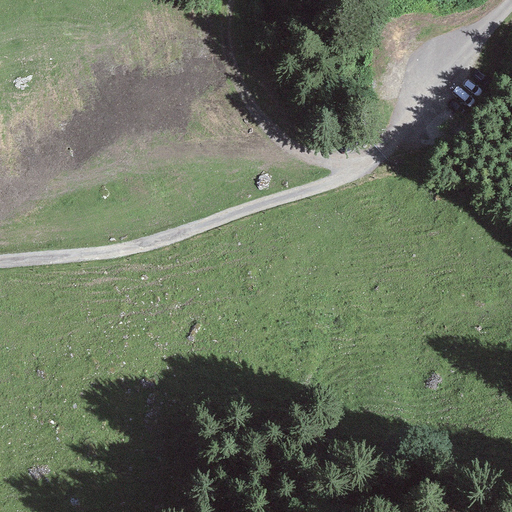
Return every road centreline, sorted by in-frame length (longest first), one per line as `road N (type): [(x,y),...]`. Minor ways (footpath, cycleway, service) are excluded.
road 1 (track): [(0,263),(147,244),(349,170)]
road 2 (unclassified): [(349,170),(375,152),(511,3)]
road 3 (track): [(233,0),(223,33),(227,56),(254,108),(295,149),(349,170)]
